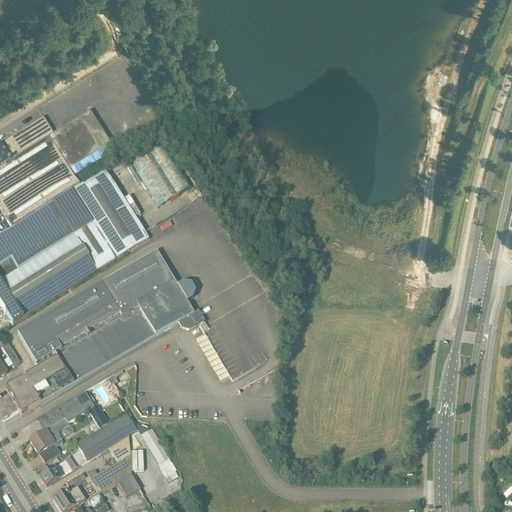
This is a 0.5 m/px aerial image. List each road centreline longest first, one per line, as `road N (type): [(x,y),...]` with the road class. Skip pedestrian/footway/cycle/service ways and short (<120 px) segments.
road 1 (secondary): [(465,511),(466,416),(490,275)]
road 2 (secondary): [(468,277),(446,399),(442,511)]
road 3 (secondary): [(511,107),(468,277)]
road 4 (unclassified): [(0,125),(110,54)]
